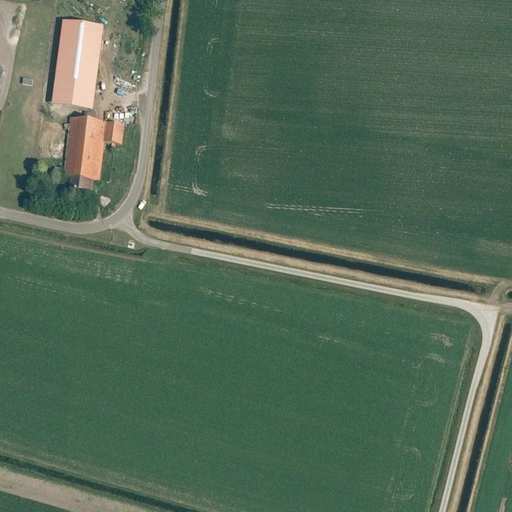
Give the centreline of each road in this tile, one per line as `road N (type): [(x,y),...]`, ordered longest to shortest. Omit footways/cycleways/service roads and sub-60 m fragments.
road 1 (unclassified): [(442,511),(484,347),(482,313),(158,245),(121,217)]
road 2 (unclassified): [(121,217),(139,181),(161,0)]
road 3 (unclassified): [(121,217),(56,226),(0,212)]
